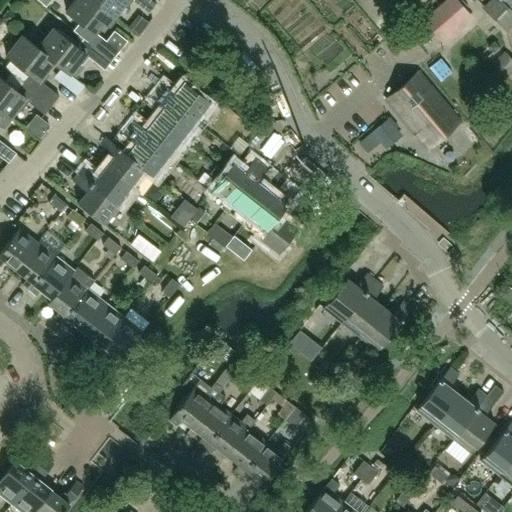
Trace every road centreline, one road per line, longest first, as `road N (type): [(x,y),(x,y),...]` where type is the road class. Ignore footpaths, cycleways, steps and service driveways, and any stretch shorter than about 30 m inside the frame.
road 1 (residential): [(0,187),(30,172),(178,0)]
road 2 (residential): [(511,355),(461,305),(424,248),(357,186)]
road 3 (residential): [(198,0),(270,67),(310,145)]
road 4 (residential): [(407,53),(310,145)]
